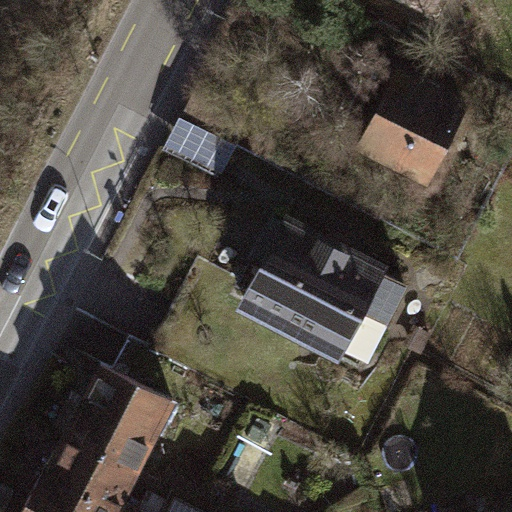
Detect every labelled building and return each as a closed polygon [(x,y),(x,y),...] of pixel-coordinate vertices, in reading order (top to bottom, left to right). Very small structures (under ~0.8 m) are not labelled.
[(447,0),(387,0),(434,25),(447,0)] [(470,120),(386,77),(349,150),(432,193),(470,120)] [(399,282),(285,220),(233,315),(346,377),(399,282)] [(54,425),(63,430),(139,468),(174,399),(99,361),(77,404),(68,399),(54,425)] [(21,511),(145,511),(122,500),(139,468),(63,430),(21,511)]
